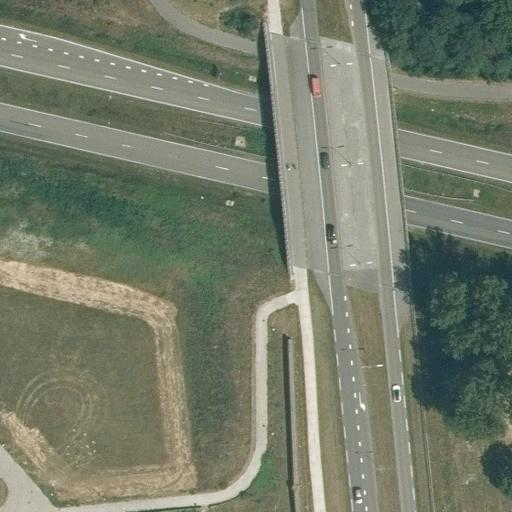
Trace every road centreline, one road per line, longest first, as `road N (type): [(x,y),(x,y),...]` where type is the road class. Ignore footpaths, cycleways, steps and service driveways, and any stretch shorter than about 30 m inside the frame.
road 1 (primary): [(0,117),(511,236)]
road 2 (primary): [(511,170),(0,51)]
road 3 (secondary): [(408,511),(356,0)]
road 4 (secondary): [(306,0),(357,511)]
